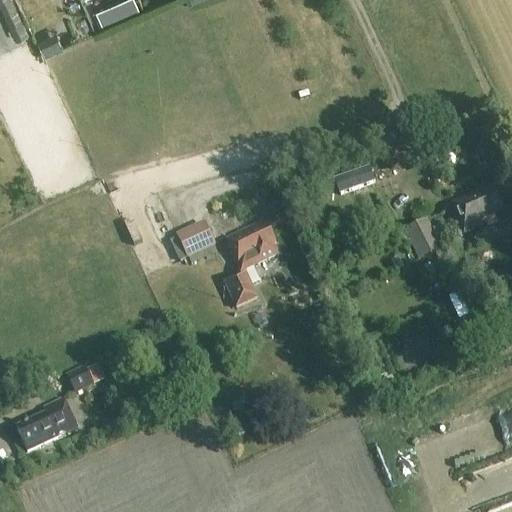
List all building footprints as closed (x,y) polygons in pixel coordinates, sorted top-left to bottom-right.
[(28,36),(11,0),(0,0),(0,8),(15,42),(28,36)] [(482,223),(502,214),(491,188),(450,206),(463,236),(483,227),(482,223)] [(122,247),(134,243),(126,221),(115,225),(122,247)] [(439,251),(424,221),(401,233),(415,263),(439,251)] [(172,237),(187,268),(211,257),(208,250),(213,248),(201,223),(172,237)] [(225,242),(238,269),(239,269),(236,279),(224,285),(236,310),(257,300),(245,275),(245,273),(278,257),(273,248),(275,247),(264,224),(225,242)] [(481,329),(460,342),(465,351),(486,339),(481,329)] [(63,377),(73,397),(103,382),(96,367),(84,373),(82,368),(63,377)] [(27,454),(76,430),(63,401),(43,410),(46,416),(16,430),(27,454)] [(229,424),(218,429),(225,443),(236,438),(229,424)]
